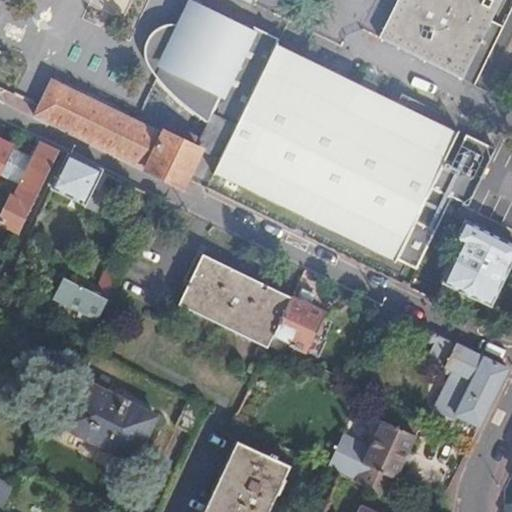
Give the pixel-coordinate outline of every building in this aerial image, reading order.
[(219,99),(250,28),(184,0),(178,0),(149,68),(207,92),(199,110),(203,112),(210,96),(219,99)] [(379,0),(378,0),(366,29),(375,33),(388,4),(379,0)] [(433,62),(465,0),(399,0),(381,37),(433,62)] [(465,0),(433,62),(465,78),(503,0),(465,0)] [(458,134),(277,43),(214,172),(395,262),(414,223),(434,233),(451,199),(469,208),(496,152),(465,136),(448,170),(442,167),(458,134)] [(52,80),(34,115),(95,145),(181,187),(198,150),(165,134),(164,135),(52,80)] [(59,149),(41,141),(13,198),(11,196),(0,218),(0,221),(20,231),(59,149)] [(0,166),(10,147),(0,141),(0,166)] [(70,154),(53,188),(85,205),(102,170),(70,154)] [(511,259),(511,244),(465,222),(457,239),(463,242),(444,282),(490,305),(511,259)] [(275,333),(293,298),(204,254),(179,304),(268,348),(270,343),(275,333)] [(89,321),(95,324),(107,299),(64,278),(54,298),(92,317),(89,321)] [(324,313),(293,298),(275,333),(306,349),(324,313)] [(455,415),(478,426),(507,368),(427,329),(422,337),(433,342),(429,349),(441,354),(437,361),(446,366),(444,370),(451,374),(433,409),(452,419),(455,415)] [(83,347),(78,357),(96,366),(101,356),(83,347)] [(154,419),(83,383),(61,427),(133,463),(154,419)] [(204,407),(190,399),(177,425),(192,433),(204,407)] [(385,495),(386,494),(415,431),(385,416),(355,479),(355,481),(385,495)] [(268,511),(289,468),(237,442),(204,511),(268,511)] [(421,494),(415,507),(424,511),(446,511),(446,506),(421,494)]
